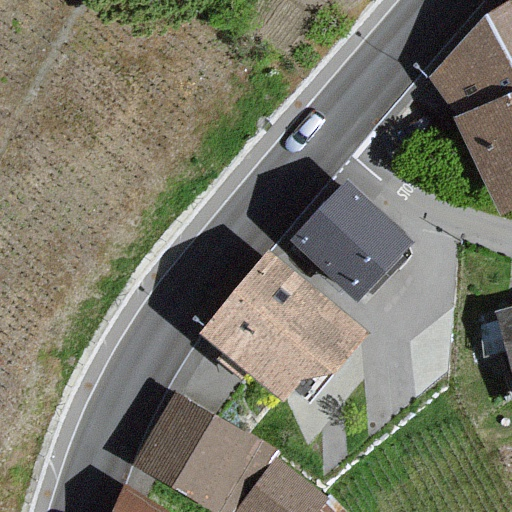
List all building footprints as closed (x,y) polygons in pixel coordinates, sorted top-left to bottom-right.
[(511,8),(432,75),(508,213),(511,211),(511,8)] [(350,186),(300,238),(367,302),(417,250),(350,186)] [(273,254),(202,340),(286,409),(304,387),(339,380),(375,337),(273,254)] [(511,312),(502,316),(511,346),(511,312)] [(140,456),(140,468),(216,511),(244,511),(275,462),(281,454),(176,397),(140,456)] [(322,511),(331,500),(275,462),(244,511),(322,511)] [(162,511),(128,491),(117,511),(162,511)]
